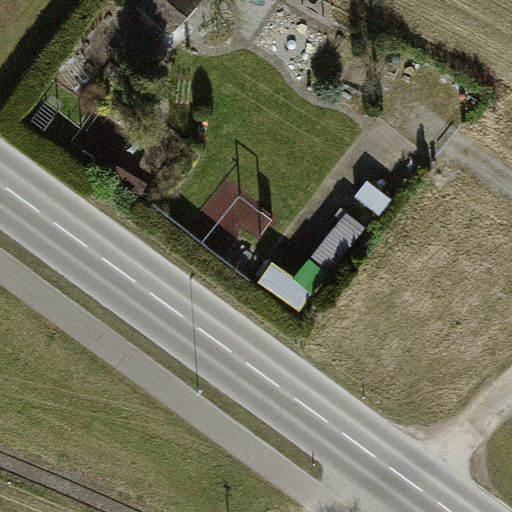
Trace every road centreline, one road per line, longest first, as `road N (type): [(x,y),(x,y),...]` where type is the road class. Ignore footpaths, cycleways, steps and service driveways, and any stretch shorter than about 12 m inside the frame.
road 1 (secondary): [(0,180),(458,511)]
road 2 (track): [(511,183),(397,108),(298,235)]
road 3 (track): [(341,511),(420,484),(511,391)]
